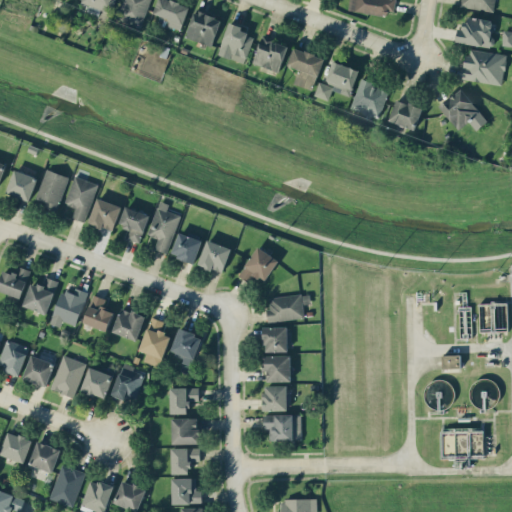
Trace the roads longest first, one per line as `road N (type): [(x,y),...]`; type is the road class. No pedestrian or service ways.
road 1 (residential): [(0,223),(233,312)]
road 2 (residential): [(240,511),(233,312)]
road 3 (residential): [(263,0),(416,58)]
